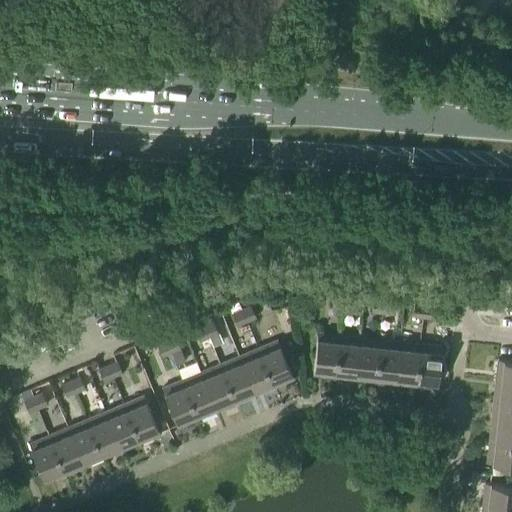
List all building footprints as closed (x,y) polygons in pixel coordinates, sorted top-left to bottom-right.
[(332,295),(330,308),(341,309),(342,296),(332,295)] [(342,296),(341,309),(351,310),(352,297),(342,296)] [(372,299),(371,312),(381,313),(383,300),(372,299)] [(383,300),(381,313),(391,314),(393,301),(383,300)] [(413,303),(412,316),(422,318),(423,304),(413,303)] [(423,304),(422,318),(432,319),(434,305),(423,304)] [(250,305),(240,309),(246,321),(255,317),(250,305)] [(240,309),(231,313),(236,325),(246,321),(240,309)] [(212,321),(203,324),(208,337),(217,333),(212,321)] [(203,324),(193,328),(199,341),(208,337),(203,324)] [(316,332),(312,375),(333,377),(338,335),(316,332)] [(338,335),(333,377),(353,379),(358,337),(338,335)] [(175,336),(165,340),(170,353),(180,349),(175,336)] [(358,337),(353,379),(374,381),(378,339),(358,337)] [(378,339),(374,381),(394,383),(398,341),(378,339)] [(165,340),(156,344),(161,356),(170,353),(165,340)] [(277,340),(257,348),(273,387),(293,379),(277,340)] [(398,341),(394,383),(414,386),(419,343),(398,341)] [(419,343),(414,386),(436,388),(440,346),(419,343)] [(257,348),(238,356),(254,395),(273,387),(257,348)] [(238,356),(219,364),(235,402),(254,395),(238,356)] [(511,360),(497,359),(495,381),(511,382),(511,360)] [(116,361),(107,364),(112,377),(121,373),(116,361)] [(107,364),(97,369),(102,381),(112,377),(107,364)] [(219,364),(200,372),(217,410),(235,402),(219,364)] [(200,372),(181,379),(198,418),(217,410),(200,372)] [(79,376),(70,380),(75,393),(84,389),(79,376)] [(181,379),(162,388),(178,426),(198,418),(181,379)] [(70,380),(60,384),(65,397),(75,393),(70,380)] [(511,382),(495,381),(493,401),(511,403),(511,382)] [(41,392),(32,396),(37,408),(46,404),(41,392)] [(143,395),(124,403),(140,442),(159,434),(143,395)] [(32,396),(22,400),(27,412),(37,408),(32,396)] [(511,403),(493,401),(490,421),(511,423),(511,403)] [(124,403),(105,411),(121,450),(140,442),(124,403)] [(105,411),(86,419),(102,458),(121,450),(105,411)] [(86,419),(67,427),(83,466),(102,458),(86,419)] [(511,423),(490,421),(488,441),(511,443),(511,423)] [(67,427),(48,435),(64,474),(83,466),(67,427)] [(48,435),(28,443),(29,444),(43,479),(44,482),(64,474),(48,435)] [(511,443),(488,441),(486,463),(511,465),(511,443)] [(511,485),(484,483),(481,504),(511,507),(511,485)]
